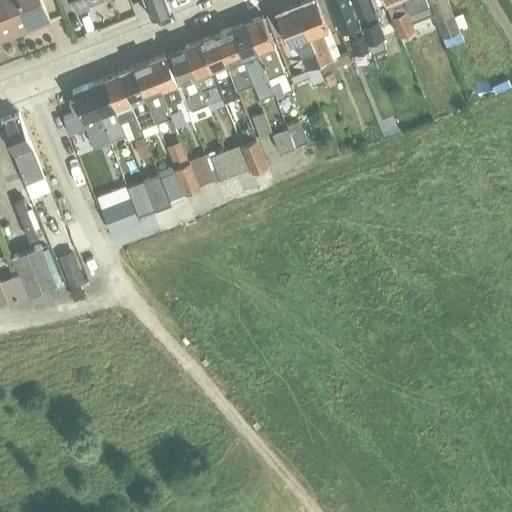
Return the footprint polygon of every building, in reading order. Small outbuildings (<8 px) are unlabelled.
[(0,0),(0,42),(17,35),(4,0),(0,0)] [(4,0),(17,35),(51,22),(41,0),(4,0)] [(70,0),(76,12),(89,7),(88,5),(99,0),(70,0)] [(144,0),(149,14),(151,18),(170,11),(166,0),(144,0)] [(301,0),(296,2),(324,78),(325,78),(329,85),(337,82),(332,72),(331,73),(329,70),(351,61),(349,54),(348,52),(341,55),(331,32),(339,29),(328,0),(301,0)] [(328,0),(339,29),(348,52),(349,54),(369,47),(367,42),(350,0),(328,0)] [(350,0),(367,42),(368,42),(377,65),(391,60),(382,36),(384,35),(378,19),(391,15),(384,0),(350,0)] [(384,0),(391,15),(391,16),(398,35),(415,28),(412,21),(431,12),(426,0),(384,0)] [(426,0),(431,12),(442,36),(443,36),(459,29),(458,27),(454,17),(454,16),(447,0),(426,0)] [(324,78),(296,2),(266,14),(275,37),(284,33),(291,51),(295,53),(300,51),(306,69),(290,75),(293,82),(309,76),(311,83),(324,78)] [(454,17),(458,27),(467,25),(462,14),(454,17)] [(246,22),(272,87),(276,99),(285,95),(283,91),(291,88),(262,16),(246,22)] [(232,28),(253,84),(257,93),(272,87),(246,22),(232,28)] [(216,34),(238,90),(253,84),(232,28),(216,34)] [(459,29),(443,36),(447,47),(464,41),(459,29)] [(200,40),(225,102),(232,99),(232,100),(240,97),(238,90),(216,34),(200,40)] [(185,46),(209,108),(225,102),(200,40),(185,46)] [(172,69),(191,119),(192,121),(211,113),(209,108),(185,46),(169,53),(175,68),(172,69)] [(149,61),(175,128),(181,140),(192,135),(186,122),(191,119),(172,69),(166,54),(149,61)] [(134,66),(157,122),(167,118),(171,129),(175,128),(149,61),(134,66)] [(119,72),(144,135),(144,136),(159,130),(157,122),(134,66),(119,72)] [(104,79),(128,140),(136,137),(136,138),(144,135),(119,72),(104,79)] [(508,78),(478,91),(482,99),(497,93),(496,91),(511,84),(508,78)] [(88,85),(109,141),(112,148),(129,142),(128,140),(104,79),(88,85)] [(109,141),(88,85),(73,91),(76,101),(70,103),(74,114),(64,118),(71,134),(86,128),(94,147),(109,141)] [(263,112),(252,116),(259,135),(271,131),(263,112)] [(19,114),(1,122),(25,183),(44,176),(19,114)] [(287,128),(295,147),(308,141),(299,119),(286,124),(287,128)] [(295,147),(287,128),(272,134),(279,153),(295,147)] [(151,154),(144,136),(134,140),(141,157),(151,154)] [(241,144),(250,167),(252,171),(266,165),(256,138),(241,144)] [(173,165),(184,194),(200,187),(199,184),(187,157),(181,140),(166,146),(173,165)] [(225,150),(234,173),(250,167),(241,144),(225,150)] [(187,157),(199,184),(212,180),(214,178),(205,153),(203,150),(187,157)] [(205,153),(214,178),(215,181),(234,173),(225,150),(216,153),(215,150),(205,153)] [(169,198),(170,199),(184,194),(173,165),(159,171),(160,174),(169,198)] [(169,198),(160,174),(145,180),(156,209),(171,203),(170,199),(169,198)] [(127,186),(134,206),(146,201),(137,179),(126,183),(127,186)] [(134,206),(127,186),(97,197),(111,233),(140,222),(134,206)] [(24,199),(15,203),(30,240),(39,236),(35,227),(39,225),(32,207),(28,209),(24,199)] [(19,274),(28,296),(62,282),(48,249),(43,251),(41,246),(12,257),(19,274)] [(73,251),(59,257),(69,285),(71,288),(86,282),(85,280),(73,251)] [(0,304),(28,296),(19,274),(0,281),(0,304)]
